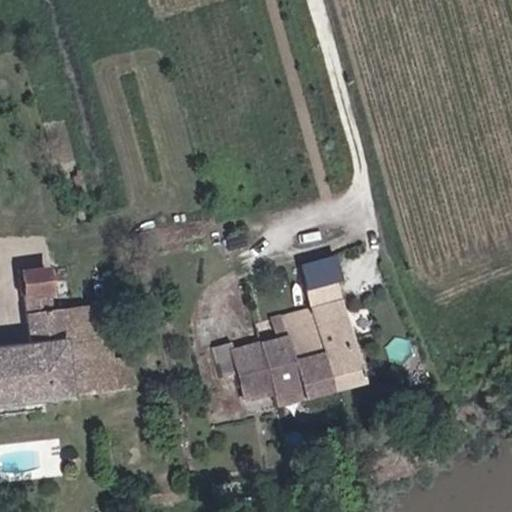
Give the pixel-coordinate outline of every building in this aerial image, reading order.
[(322,316),(357,306),(345,264),(311,274),(322,316)] [(0,420),(118,411),(113,351),(108,318),(54,322),(50,282),(24,285),(31,359),(0,361),(0,420)] [(333,358),(342,398),(373,390),(357,306),(322,316),(293,324),(300,351),(304,363),(333,358)] [(293,324),(283,327),(291,353),(300,351),(293,324)] [(134,347),(113,351),(118,411),(140,409),(134,347)] [(282,387),(288,413),(342,398),(333,358),(304,363),(300,351),(291,353),(275,357),(282,387)] [(251,395),(282,387),(275,357),(244,365),(251,395)]
